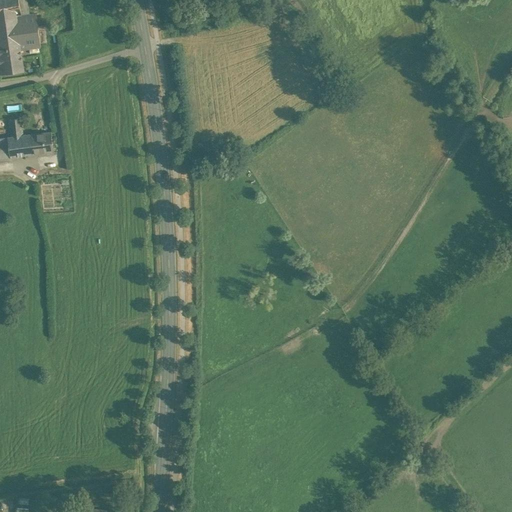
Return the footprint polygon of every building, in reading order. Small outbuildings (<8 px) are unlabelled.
[(18,0),(0,0),(0,19),(22,16),(22,15),(20,6),(18,0)] [(22,16),(0,19),(0,48),(12,47),(12,49),(20,48),(20,49),(41,46),(36,13),(22,15),(22,16)] [(20,48),(12,49),(12,47),(0,48),(0,73),(5,72),(8,74),(11,73),(13,71),(23,70),(20,49),(20,48)] [(21,117),(9,119),(11,136),(22,135),(23,135),(21,117)] [(23,135),(22,135),(25,155),(53,151),(50,131),(23,135)] [(11,136),(7,137),(10,157),(25,155),(22,135),(11,136)] [(7,137),(0,137),(0,158),(10,157),(7,137)] [(20,497),(19,511),(25,511),(29,511),(30,497),(20,497)]
